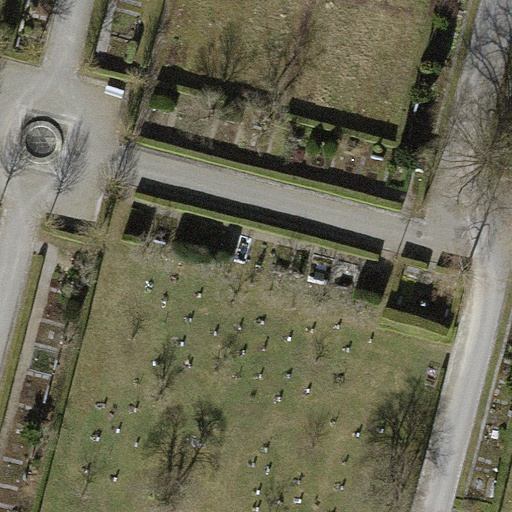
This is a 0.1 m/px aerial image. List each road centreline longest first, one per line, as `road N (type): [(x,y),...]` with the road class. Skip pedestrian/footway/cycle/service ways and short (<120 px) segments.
road 1 (track): [(435,511),(497,266),(461,167),(503,0)]
road 2 (track): [(100,155),(454,243),(511,214)]
road 3 (track): [(0,184),(26,203),(73,194),(100,155),(93,111)]
